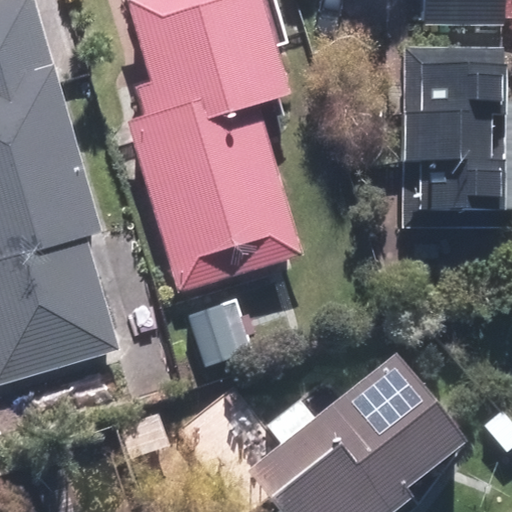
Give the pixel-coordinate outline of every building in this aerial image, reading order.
[(101,223),(30,0),(0,0),(0,357),(3,368),(112,334),(79,229),(101,223)] [(301,108),(272,0),(126,0),(146,72),(128,77),(180,276),(321,239),(288,112),(301,108)] [(428,0),(428,13),(503,13),(502,0),(428,0)] [(511,54),(410,54),(409,221),(511,222),(511,54)] [(268,464),(306,511),(358,511),(467,425),(408,352),(268,464)]
